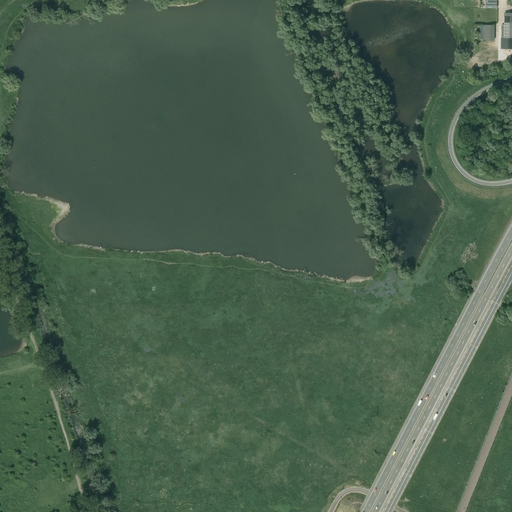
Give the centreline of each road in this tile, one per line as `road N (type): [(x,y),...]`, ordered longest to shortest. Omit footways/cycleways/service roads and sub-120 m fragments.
road 1 (primary): [(511,225),(365,511)]
road 2 (primary): [(375,511),(511,248)]
